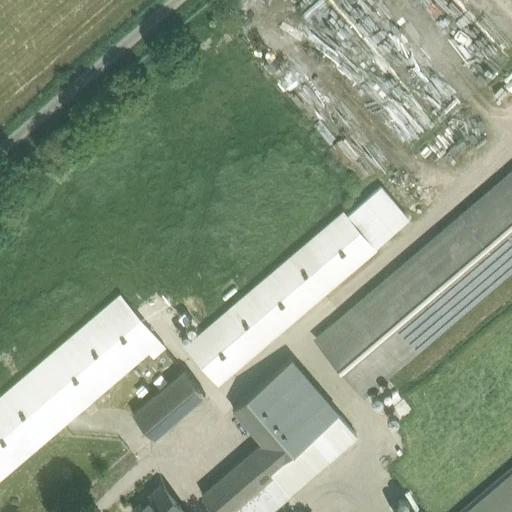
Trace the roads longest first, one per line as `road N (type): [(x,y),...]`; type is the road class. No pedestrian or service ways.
road 1 (track): [(100,511),(140,491),(225,399),(511,144)]
road 2 (track): [(157,0),(0,133)]
